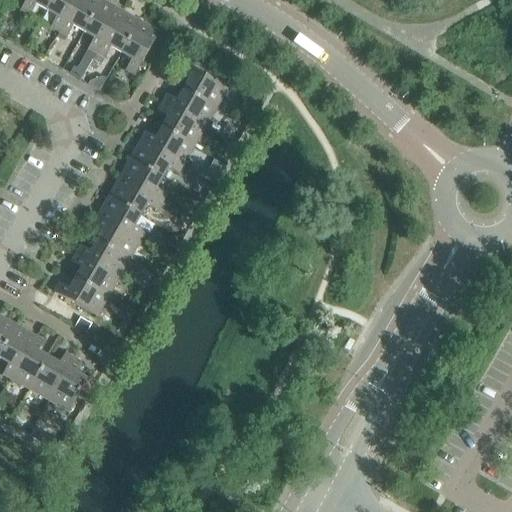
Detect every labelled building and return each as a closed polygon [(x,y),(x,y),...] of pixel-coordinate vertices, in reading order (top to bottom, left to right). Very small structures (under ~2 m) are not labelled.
[(26,0),(21,11),(29,16),(35,5),(46,11),(52,0),(26,0)] [(51,28),(59,33),(77,0),(52,0),(46,11),(57,18),(51,28)] [(102,1),(99,0),(77,0),(59,33),(66,37),(72,26),(83,33),(102,1)] [(88,50),(96,54),(120,12),(102,1),(83,33),(95,39),(88,50)] [(110,48),(121,54),(139,22),(120,12),(96,54),(104,59),(110,48)] [(132,60),(125,71),(134,76),(158,33),(139,22),(121,54),(132,60)] [(56,38),(63,42),(66,37),(59,33),(56,38)] [(96,54),(88,50),(84,58),(91,63),(92,61),(96,54)] [(96,54),(92,61),(100,65),(104,59),(96,54)] [(189,80),(183,91),(215,109),(226,90),(183,66),(179,74),(189,80)] [(162,104),(204,128),(215,109),(183,91),(176,102),(166,96),(162,104)] [(161,128),(194,147),(204,128),(162,104),(157,111),(167,117),(161,128)] [(140,142),(183,166),(194,147),(161,128),(155,139),(145,134),(140,142)] [(129,161),(161,179),(168,168),(178,174),(183,166),(140,142),(129,161)] [(129,161),(119,179),(161,204),(166,196),(155,190),(161,179),(129,161)] [(211,176),(217,180),(224,166),(218,163),(211,176)] [(108,198),(140,216),(146,205),(157,211),(161,204),(119,179),(108,198)] [(97,217),(140,241),(144,234),(134,228),(140,216),(108,198),(97,217)] [(96,242),(129,260),(140,241),(97,217),(93,225),(103,231),(96,242)] [(165,246),(176,251),(182,241),(171,235),(165,246)] [(118,279),(129,260),(96,242),(90,253),(80,247),(75,255),(118,279)] [(81,268),(75,279),(107,298),(118,279),(75,255),(71,262),(81,268)] [(97,317),(107,298),(75,279),(69,291),(58,284),(54,292),(97,317)] [(0,354),(16,327),(0,317),(0,354)] [(86,332),(90,324),(80,318),(75,326),(86,332)] [(2,376),(10,381),(35,338),(16,327),(0,354),(0,361),(8,365),(2,376)] [(43,342),(35,338),(10,381),(29,392),(48,358),(38,352),(43,342)] [(59,364),(48,358),(29,392),(48,402),(73,358),(65,353),(59,364)] [(81,363),(73,358),(48,402),(68,414),(80,392),(89,397),(95,386),(86,381),(87,380),(75,373),(81,363)] [(28,436),(44,445),(48,447),(54,438),(33,426),(28,436)]
